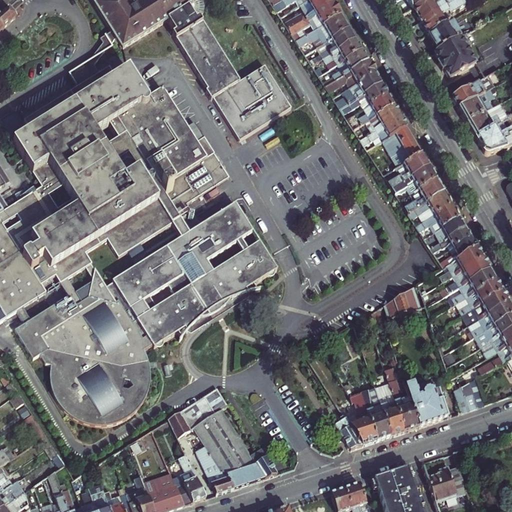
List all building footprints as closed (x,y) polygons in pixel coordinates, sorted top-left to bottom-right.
[(111,31),(110,32),(116,41),(117,40),(123,49),(167,22),(175,34),(172,36),(179,47),(206,31),(199,20),(201,18),(202,17),(203,14),(204,10),(204,6),(203,3),(201,1),(202,0),(145,0),(133,8),(128,0),(92,0),(95,4),(94,5),(111,31)] [(274,0),(269,4),(272,9),(286,0),(274,0)] [(286,0),(272,9),(279,20),(282,19),(278,12),(286,8),(286,9),(296,3),(300,8),(314,0),(286,0)] [(329,0),(314,0),(300,8),(299,9),(303,15),(283,26),(287,32),(333,6),(329,0)] [(405,0),(413,12),(432,0),(405,0)] [(432,0),(413,12),(420,25),(462,0),(446,0),(441,3),(439,0),(432,0)] [(428,38),(451,24),(454,23),(450,16),(465,7),(464,5),(467,3),(465,0),(462,0),(420,25),(428,38)] [(333,6),(287,32),(291,39),(310,28),(314,34),(340,19),(333,6)] [(0,31),(15,19),(7,10),(0,16),(0,31)] [(324,46),(348,32),(340,19),(314,34),(295,45),(297,47),(299,50),(310,44),(313,44),(320,40),(324,46)] [(428,38),(437,54),(460,40),(451,24),(428,38)] [(239,85),(206,31),(179,47),(207,93),(205,94),(211,102),(212,102),(239,144),(291,112),(264,69),(239,85)] [(79,92),(34,120),(37,125),(111,78),(108,73),(100,78),(92,83),(87,75),(94,69),(104,57),(114,51),(111,47),(113,43),(116,41),(110,32),(105,35),(105,34),(103,35),(104,36),(99,38),(102,43),(90,61),(82,66),(84,69),(70,78),(79,92)] [(348,32),(324,46),(327,51),(319,56),(319,58),(308,64),(311,69),(322,62),(331,57),(355,43),(348,32)] [(470,34),(465,37),(471,48),(466,51),(475,65),(484,59),(470,34)] [(437,54),(434,55),(439,65),(438,66),(442,73),(444,72),(449,81),(475,66),(475,65),(466,51),(471,48),(465,37),(460,40),(437,54)] [(355,43),(331,57),(333,62),(325,67),(329,73),(337,68),(361,54),(355,43)] [(361,54),(337,68),(340,73),(332,77),(333,79),(322,86),(325,90),(367,65),(361,54)] [(322,62),(325,67),(333,62),(331,57),(322,62)] [(493,64),(478,72),(483,81),(488,78),(498,73),(493,64)] [(367,65),(325,90),(328,94),(335,90),(338,90),(346,85),(349,91),(374,77),(367,65)] [(68,75),(70,78),(84,69),(82,66),(68,75)] [(340,73),(337,68),(329,73),(332,77),(340,73)] [(100,78),(94,69),(87,75),(92,83),(100,78)] [(37,125),(34,120),(23,127),(28,135),(13,144),(42,190),(9,210),(1,198),(0,195),(0,190),(5,187),(0,178),(0,213),(1,216),(0,216),(0,307),(7,320),(17,314),(47,295),(42,287),(56,279),(61,286),(86,270),(93,281),(89,300),(100,302),(118,306),(117,305),(119,303),(143,342),(148,340),(155,351),(192,327),(217,311),(277,273),(260,245),(248,253),(244,256),(214,274),(208,264),(253,235),(235,207),(190,236),(180,221),(192,214),(187,207),(229,180),(204,140),(196,145),(186,130),(162,92),(154,97),(147,101),(138,88),(128,71),(112,81),(111,78),(37,125)] [(336,107),(339,112),(381,87),(374,77),(349,91),(352,95),(344,100),(344,102),(336,107)] [(451,100),(458,111),(490,92),(495,90),(488,78),(483,81),(451,100)] [(146,83),(138,88),(147,101),(154,97),(146,83)] [(381,87),(339,112),(342,117),(353,111),(360,107),(363,112),(387,98),(381,87)] [(458,111),(467,126),(493,111),(489,104),(495,100),(490,92),(458,111)] [(356,131),(369,123),(393,109),(387,98),(363,112),(366,117),(359,121),(349,127),(353,133),(356,131)] [(353,133),(359,143),(399,120),(393,109),(369,123),(372,128),(359,136),(356,131),(353,133)] [(346,122),(349,120),(356,116),(353,111),(342,117),(346,122)] [(467,126),(475,141),(494,129),(507,122),(502,114),(497,117),(493,111),(467,126)] [(399,120),(359,143),(363,149),(379,140),(382,145),(390,140),(406,130),(399,120)] [(194,125),(186,130),(196,145),(204,140),(194,125)] [(489,157),(511,148),(511,128),(498,136),(494,129),(475,141),(483,155),(484,156),(486,157),(489,157)] [(390,140),(405,166),(421,157),(406,130),(390,140)] [(421,157),(405,166),(394,173),(397,178),(393,181),(393,184),(387,187),(391,192),(428,170),(421,157)] [(0,178),(5,187),(9,185),(0,169),(0,178)] [(428,170),(391,192),(395,198),(398,196),(400,196),(406,193),(409,198),(436,183),(428,170)] [(436,183),(409,198),(412,204),(407,206),(407,209),(403,211),(407,217),(444,196),(436,183)] [(422,216),(426,223),(451,209),(444,196),(407,217),(411,223),(422,216)] [(451,209),(426,223),(415,230),(419,235),(430,229),(434,236),(442,232),(459,222),(451,209)] [(459,222),(442,232),(445,237),(444,237),(442,237),(435,241),(435,243),(427,247),(430,252),(465,232),(463,229),(464,229),(460,223),(459,222)] [(450,246),(453,251),(470,241),(471,240),(467,234),(466,234),(465,232),(430,252),(432,256),(441,251),(442,251),(448,248),(448,247),(450,246)] [(446,269),(476,250),(474,246),(473,246),(470,241),(453,251),(456,256),(439,266),(442,272),(446,269)] [(241,242),(236,245),(244,256),(248,253),(241,242)] [(438,288),(453,280),(483,262),(476,250),(446,269),(449,274),(435,283),(438,288)] [(483,262),(453,280),(456,285),(443,293),(446,298),(459,290),(489,273),(483,262)] [(47,295),(17,314),(25,326),(15,333),(34,362),(40,357),(46,367),(52,368),(51,371),(51,375),(50,378),(51,382),(51,385),(51,389),(52,392),(53,395),(55,399),(56,402),(58,405),(60,408),(62,411),(64,413),(67,416),(69,418),(72,420),(75,422),(78,424),(81,425),(85,426),(88,427),(92,428),(95,429),(99,429),(102,429),(106,429),(109,428),(113,428),(116,427),(119,425),(123,424),(126,422),(129,420),(132,419),(134,416),(137,414),(139,411),(141,409),(143,406),(145,403),(147,399),(148,396),(149,393),(150,390),(151,386),(151,383),(151,379),(151,375),(151,372),(150,368),(149,365),(149,364),(122,369),(50,352),(42,339),(100,302),(89,300),(93,281),(86,270),(61,286),(56,279),(42,287),(47,295)] [(452,309),(465,301),(496,283),(489,273),(459,290),(462,296),(449,303),(452,309)] [(452,309),(455,314),(458,320),(502,294),(496,283),(465,301),(452,309)] [(414,290),(383,309),(387,322),(421,311),(414,290)] [(508,305),(502,294),(458,320),(456,321),(461,332),(478,323),(508,305)] [(148,340),(143,342),(119,303),(117,305),(118,306),(100,302),(42,339),(50,352),(122,369),(149,364),(148,362),(147,358),(145,355),(144,353),(153,348),(148,340)] [(471,341),(484,334),(511,317),(511,312),(508,305),(478,323),(465,330),(468,336),(471,341)] [(511,317),(484,334),(471,341),(474,346),(477,352),(490,344),(511,331),(511,317)] [(511,346),(511,331),(490,344),(493,350),(480,357),(484,363),(496,355),(511,346)] [(511,346),(496,355),(499,361),(483,370),(486,375),(507,363),(511,360),(511,346)] [(388,386),(396,411),(404,434),(418,430),(409,401),(400,404),(400,403),(401,401),(395,383),(392,371),(384,374),(388,386)] [(473,396),(477,410),(485,407),(476,381),(469,385),(473,396)] [(460,390),(464,399),(468,413),(477,410),(473,396),(469,385),(460,390)] [(382,388),(374,390),(380,407),(390,439),(404,434),(396,411),(388,386),(382,388)] [(448,420),(438,391),(434,393),(433,391),(431,390),(423,393),(422,395),(422,396),(417,398),(413,386),(405,389),(409,401),(418,430),(448,420)] [(360,395),(376,444),(390,439),(380,407),(374,390),(368,392),(360,395)] [(468,413),(464,399),(460,390),(453,395),(460,415),(468,413)] [(189,432),(194,430),(222,412),(227,408),(216,392),(178,416),(189,432)] [(362,449),(376,444),(360,395),(356,397),(349,399),(352,407),(355,406),(361,423),(349,428),(362,449)] [(207,479),(216,498),(265,481),(250,458),(222,412),(193,430),(215,465),(204,469),(208,479),(207,479)] [(168,423),(177,442),(186,436),(190,434),(189,432),(178,416),(168,423)] [(331,422),(350,453),(362,449),(349,428),(341,416),(331,422)] [(215,465),(193,430),(189,432),(190,434),(186,436),(195,455),(207,479),(208,479),(204,469),(215,465)] [(261,452),(250,458),(265,481),(277,477),(261,452)] [(0,470),(9,464),(2,453),(0,453),(0,470)] [(183,486),(175,489),(184,509),(205,502),(185,459),(185,458),(178,462),(184,476),(179,478),(183,486)] [(426,480),(435,505),(466,495),(457,470),(448,473),(447,470),(439,473),(440,475),(426,480)] [(420,511),(407,471),(373,482),(383,511),(420,511)] [(66,511),(63,500),(54,475),(47,479),(58,511),(66,511)] [(138,493),(125,497),(130,510),(130,511),(152,511),(147,498),(140,480),(134,482),(138,493)] [(0,496),(11,488),(12,488),(9,484),(1,489),(0,488),(0,496)] [(344,491),(351,511),(366,511),(359,487),(344,491)] [(11,488),(0,496),(0,502),(15,493),(11,488)] [(147,498),(152,511),(173,511),(184,509),(175,489),(175,488),(147,498)] [(0,511),(24,496),(20,489),(15,493),(0,502),(0,511)] [(344,491),(330,496),(335,511),(350,511),(351,511),(344,491)] [(33,511),(31,506),(32,505),(28,493),(24,496),(26,502),(28,507),(29,511),(33,511)] [(52,511),(47,494),(43,496),(47,511),(52,511)] [(90,500),(92,506),(94,511),(108,511),(105,502),(104,498),(102,494),(90,498),(90,500)] [(104,498),(105,502),(107,501),(108,504),(119,500),(117,494),(104,498)] [(0,511),(20,511),(19,509),(16,511),(15,509),(26,502),(24,496),(0,511)] [(70,497),(63,500),(66,511),(80,511),(81,511),(78,511),(74,511),(74,508),(70,497)] [(107,501),(105,502),(108,511),(130,511),(130,510),(123,511),(119,500),(108,504),(107,501)]
